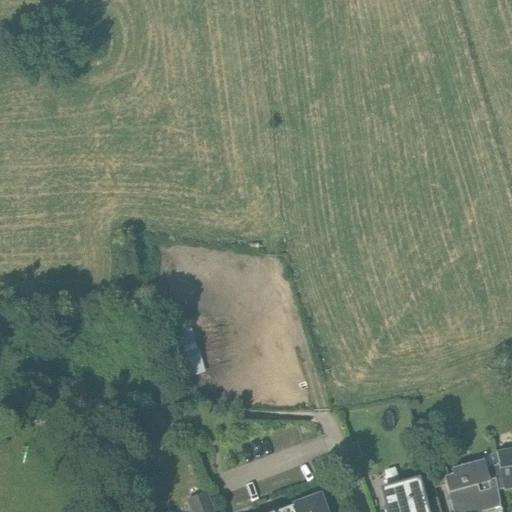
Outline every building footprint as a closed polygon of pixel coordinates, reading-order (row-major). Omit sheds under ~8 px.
[(189,333),(161,340),(172,384),(200,377),(189,333)] [(511,455),(497,458),(499,468),(503,492),(511,490),(511,455)] [(442,457),(427,461),(434,489),(445,486),(444,481),(448,480),(442,457)] [(453,479),(448,480),(444,481),(445,486),(451,511),(485,511),(501,508),(497,492),(495,484),(488,485),(484,471),(483,466),(451,473),(453,479)] [(499,468),(484,471),(488,485),(495,484),(497,492),(503,492),(499,468)] [(383,511),(427,511),(418,480),(381,490),(385,506),(382,507),(383,511)] [(320,511),(316,500),(285,511),(208,511),(202,496),(187,502),(191,511),(320,511)]
